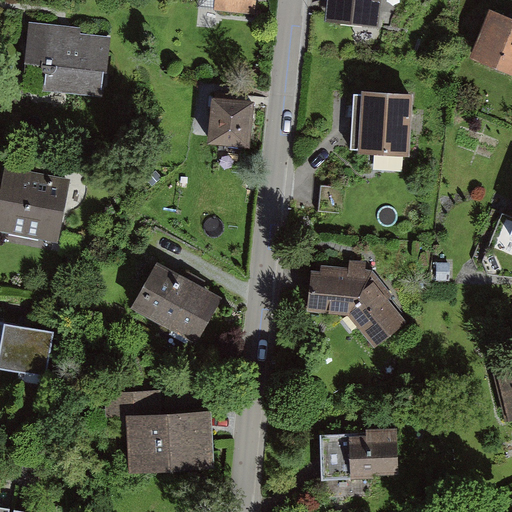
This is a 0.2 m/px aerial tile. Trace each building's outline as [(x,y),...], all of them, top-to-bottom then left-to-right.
[(256,0),(196,0),(196,8),(255,14),(256,0)] [(381,0),(324,0),(322,19),(378,26),(381,0)] [(511,20),(485,10),(466,56),(511,74),(511,20)] [(108,98),(117,30),(24,17),(18,62),(45,65),(41,89),(108,98)] [(410,92),(357,90),(355,154),(407,156),(410,92)] [(248,97),(205,94),(202,142),(245,145),(248,97)] [(68,177),(0,169),(0,236),(60,244),(68,177)] [(218,297),(153,262),(129,309),(193,343),(218,297)] [(375,272),(309,265),(304,312),(346,316),(373,350),(406,323),(374,284),(375,272)] [(51,334),(0,324),(0,371),(43,379),(51,334)] [(511,364),(489,371),(502,420),(511,416),(511,364)] [(107,417),(123,416),(126,475),(212,471),(209,412),(165,414),(164,391),(106,394),(107,417)] [(362,436),(346,435),(320,435),(322,480),(347,479),(396,477),(394,428),(362,429),(362,436)]
